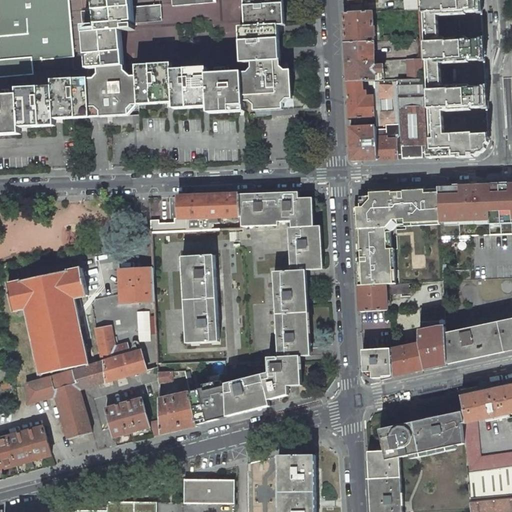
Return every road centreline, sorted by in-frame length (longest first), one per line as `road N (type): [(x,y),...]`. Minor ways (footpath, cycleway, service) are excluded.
road 1 (secondary): [(0,500),(350,405)]
road 2 (residential): [(337,174),(0,190)]
road 3 (residential): [(350,405),(337,174)]
road 4 (residential): [(337,174),(330,0)]
road 5 (residential): [(502,0),(504,47),(496,70),(503,167)]
road 6 (residential): [(503,167),(337,174)]
road 7 (secondary): [(350,405),(511,367)]
